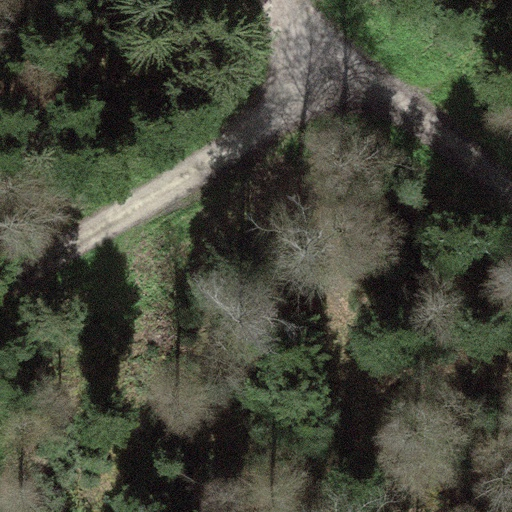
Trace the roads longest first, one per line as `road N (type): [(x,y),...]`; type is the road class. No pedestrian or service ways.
road 1 (track): [(0,306),(209,173),(342,51)]
road 2 (track): [(511,203),(342,51)]
